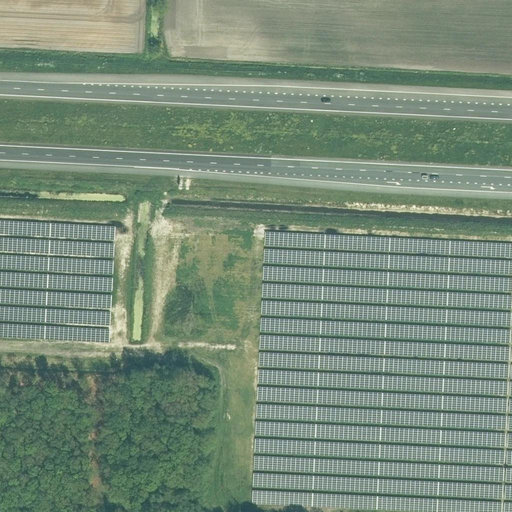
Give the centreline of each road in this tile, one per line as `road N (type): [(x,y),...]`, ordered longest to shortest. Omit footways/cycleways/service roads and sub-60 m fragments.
road 1 (motorway): [(0,153),(511,178)]
road 2 (motorway): [(511,112),(0,88)]
